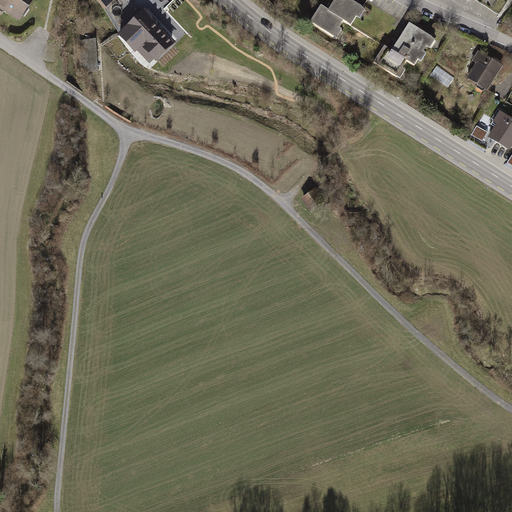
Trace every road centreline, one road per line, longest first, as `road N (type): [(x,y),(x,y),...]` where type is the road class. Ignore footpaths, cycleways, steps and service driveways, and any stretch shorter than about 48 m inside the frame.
road 1 (track): [(58,511),(81,264),(127,131),(30,63)]
road 2 (track): [(127,131),(221,163),(272,195),(428,349),(511,410)]
road 3 (secondary): [(511,187),(228,0)]
